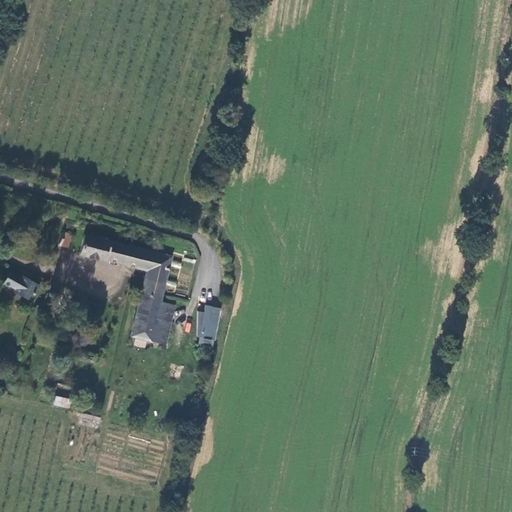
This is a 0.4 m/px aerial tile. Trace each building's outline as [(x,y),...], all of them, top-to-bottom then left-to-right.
[(68,248),(73,234),(65,231),(60,245),(68,248)] [(161,294),(171,257),(87,233),(83,250),(148,268),(143,289),(161,294)] [(40,282),(22,273),(20,275),(9,269),(0,286),(0,289),(6,292),(7,289),(11,291),(9,295),(28,305),(40,282)] [(166,345),(175,305),(159,301),(161,294),(143,289),(130,335),(166,345)] [(204,315),(198,313),(196,339),(199,339),(213,343),(220,310),(206,307),(204,315)] [(136,346),(145,348),(146,341),(137,339),(136,346)] [(212,350),(213,343),(199,339),(197,347),(212,350)] [(42,385),(39,396),(67,403),(69,392),(42,385)] [(81,414),(79,425),(99,427),(100,416),(81,414)]
